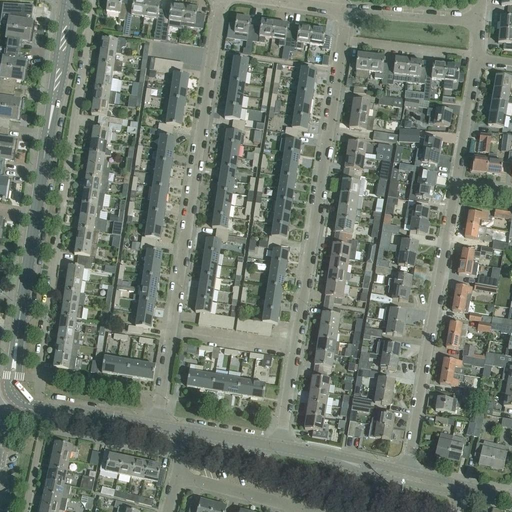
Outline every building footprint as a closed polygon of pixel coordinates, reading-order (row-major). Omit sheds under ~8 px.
[(124,22),(127,6),(121,5),(121,0),(108,0),(106,13),(119,15),(118,21),(124,22)] [(144,18),(147,2),(136,0),(133,0),(132,7),(127,6),(124,22),(130,22),(131,16),(144,18)] [(511,0),(501,0),(501,6),(508,7),(507,12),(511,12),(511,0)] [(162,27),(164,11),(158,11),(160,4),(147,2),(144,18),(157,20),(154,41),(160,42),(162,27)] [(1,14),(9,16),(7,29),(33,32),(35,23),(24,21),(25,15),(32,16),(33,6),(3,5),(1,14)] [(182,24),(184,7),(171,5),(170,12),(164,11),(162,27),(168,28),(169,22),(182,24)] [(197,9),(184,7),(182,24),(181,27),(202,30),(205,16),(196,15),(197,9)] [(511,12),(507,12),(507,18),(500,18),(499,30),(511,31),(511,12)] [(252,43),(255,27),(249,26),(250,19),(237,17),(234,34),(247,36),(246,42),(252,43)] [(272,40),(274,23),(262,21),(261,28),(255,27),(252,43),(264,44),(265,39),(272,40)] [(290,49),(292,33),(286,32),(288,25),(274,23),(272,40),(285,42),(284,48),(290,49)] [(309,46),(312,29),(299,27),(298,34),(292,33),(290,49),(296,49),(303,50),(303,45),(309,46)] [(31,43),(33,32),(7,29),(4,49),(20,51),(19,51),(21,42),(31,43)] [(325,31),(312,29),(309,46),(322,48),(322,50),(330,52),(332,39),(324,38),(325,31)] [(511,45),(511,31),(499,30),(498,44),(511,45)] [(100,52),(115,54),(121,55),(121,50),(123,48),(125,48),(126,40),(118,39),(117,41),(102,39),(100,52)] [(20,52),(20,51),(4,49),(1,69),(27,72),(29,62),(18,61),(19,51),(20,52)] [(114,62),(115,54),(100,52),(99,60),(98,59),(97,65),(122,68),(122,63),(114,62)] [(368,81),(369,73),(371,56),(358,54),(356,72),(355,79),(368,81)] [(387,81),(389,65),(383,64),(384,57),(371,56),(369,73),(375,74),(374,80),(387,81)] [(246,73),(248,61),(233,59),(232,59),(232,64),(231,71),(246,73)] [(405,83),(408,60),(395,59),(395,66),(389,65),(387,81),(405,83)] [(160,73),(162,61),(155,60),(153,72),(160,73)] [(425,86),(426,69),(421,69),(421,62),(408,60),(405,83),(425,86)] [(168,68),(169,62),(162,61),(160,73),(167,74),(168,68)] [(182,70),(183,64),(169,62),(168,68),(182,70)] [(444,82),(446,65),(433,63),(432,70),(426,69),(425,86),(431,86),(431,80),(444,82)] [(121,74),(122,68),(97,65),(97,70),(98,70),(97,77),(112,80),(113,73),(121,74)] [(287,67),(277,65),(276,71),(275,78),(279,78),(285,79),(287,67)] [(459,66),(446,65),(444,82),(445,82),(444,91),(452,92),(453,83),(457,83),(459,66)] [(181,76),(182,70),(168,68),(167,74),(173,75),(171,87),(187,90),(189,77),(181,76)] [(26,83),(27,72),(1,69),(0,77),(0,88),(14,91),(14,90),(13,90),(15,81),(26,83)] [(317,72),(317,71),(301,69),(299,81),(315,83),(316,77),(317,72)] [(244,85),(246,73),(231,71),(230,78),(229,83),(244,85)] [(110,92),(112,80),(97,77),(96,85),(94,85),(94,90),(110,92)] [(509,92),(511,80),(496,77),(494,89),(509,92)] [(313,91),(315,83),(299,81),(297,93),(313,96),(314,91),(313,91)] [(242,97),(244,85),(229,83),(228,88),(229,88),(228,95),(242,97)] [(186,97),(187,91),(187,90),(171,87),(170,100),(186,102),(187,97),(186,97)] [(14,91),(0,88),(0,108),(21,112),(23,102),(12,100),(13,94),(14,94),(14,93),(13,93),(13,91),(14,91)] [(509,92),(494,89),(492,102),(507,104),(511,105),(511,98),(508,98),(509,92)] [(116,93),(110,92),(94,90),(93,95),(94,96),(93,103),(108,105),(114,106),(116,93)] [(312,101),(313,96),(297,93),(296,106),(311,108),(312,101)] [(241,110),(242,97),(228,95),(227,102),(226,102),(225,107),(241,110)] [(379,98),(378,106),(393,108),(401,110),(402,101),(394,100),(379,98)] [(183,115),(184,108),(185,108),(186,102),(170,100),(168,113),(183,115)] [(418,101),(405,100),(404,108),(417,109),(418,101)] [(373,105),(353,102),(351,116),(368,118),(369,111),(372,111),(373,105)] [(505,117),(507,104),(492,102),(490,114),(505,117)] [(109,113),(107,112),(108,105),(93,103),(91,116),(99,117),(98,123),(122,127),(123,121),(111,119),(111,115),(110,113),(109,113)] [(309,115),(311,108),(296,106),(294,118),(309,120),(310,115),(309,115)] [(239,122),(241,110),(225,107),(224,112),(225,112),(224,120),(233,121),(232,127),(244,129),(245,123),(239,122)] [(20,122),(21,112),(0,108),(0,128),(8,130),(9,121),(20,122)] [(449,128),(451,114),(428,109),(426,116),(429,117),(428,125),(449,128)] [(181,128),(182,119),(183,115),(168,113),(166,125),(159,124),(158,130),(172,133),(173,127),(181,128)] [(503,129),(505,117),(490,114),(488,127),(503,129)] [(368,118),(351,116),(349,129),(369,132),(370,126),(367,125),(368,118)] [(309,125),(309,120),(294,118),(292,130),(286,129),(285,135),(297,137),(298,131),(306,132),(308,125),(309,125)] [(120,133),(122,127),(98,123),(97,129),(93,128),(91,141),(106,143),(110,144),(112,132),(120,133)] [(239,146),(241,135),(243,135),(244,129),(232,127),(231,133),(227,132),(225,139),(224,139),(224,144),(239,146)] [(8,131),(8,130),(0,128),(0,148),(15,151),(17,141),(6,140),(7,131),(8,131)] [(172,139),(172,133),(158,130),(157,136),(160,137),(158,150),(173,152),(175,139),(172,139)] [(419,143),(420,131),(399,131),(398,143),(419,143)] [(397,137),(388,135),(374,133),(373,141),(396,145),(397,137)] [(490,144),(491,136),(480,134),(479,142),(483,143),(482,148),(481,154),(489,155),(490,144)] [(301,143),(296,143),(297,137),(285,135),(284,141),(286,141),(284,153),(300,156),(301,151),(300,151),(301,143)] [(509,153),(511,137),(503,136),(501,152),(509,153)] [(434,140),(432,139),(432,140),(426,139),(423,151),(438,154),(440,142),(441,142),(434,140)] [(105,151),(106,143),(91,141),(90,149),(89,149),(88,153),(105,156),(110,157),(111,152),(105,151)] [(364,159),(366,146),(349,143),(347,156),(364,159)] [(237,158),(239,148),(239,146),(224,144),(223,149),(224,149),(223,156),(237,158)] [(390,163),(392,150),(377,147),(375,160),(382,162),(390,163)] [(14,162),(15,151),(0,148),(0,169),(2,170),(2,169),(3,160),(14,162)] [(172,160),(173,152),(158,150),(156,162),(172,165),(173,160),(172,160)] [(439,155),(439,154),(438,154),(423,151),(417,150),(416,156),(422,158),(421,164),(428,165),(428,166),(430,166),(436,167),(437,166),(436,166),(438,155),(439,155)] [(105,160),(104,160),(105,156),(88,153),(88,159),(89,160),(87,167),(107,169),(108,164),(105,160)] [(297,168),(298,161),(299,161),(300,156),(284,153),(282,165),(297,168)] [(489,155),(488,161),(486,174),(487,174),(493,175),(501,176),(502,162),(495,161),(496,156),(489,155)] [(235,170),(236,162),(237,158),(223,156),(222,163),(221,163),(220,168),(235,170)] [(361,178),(364,159),(347,156),(345,170),(344,175),(361,178)] [(486,174),(488,161),(473,159),(473,166),(471,166),(470,174),(480,175),(480,173),(486,174)] [(172,170),(172,165),(156,162),(154,175),(169,177),(171,170),(172,170)] [(382,162),(379,181),(387,182),(390,163),(382,162)] [(296,175),(296,171),(297,168),(282,165),(280,177),(296,180),(297,175),(296,175)] [(110,169),(107,169),(87,167),(87,174),(85,174),(85,179),(108,182),(110,169)] [(233,183),(235,170),(220,168),(219,173),(220,174),(219,181),(233,183)] [(2,170),(0,169),(0,189),(9,191),(11,181),(0,179),(1,170),(2,170)] [(413,172),(411,185),(433,189),(433,188),(435,177),(435,176),(428,175),(428,174),(426,174),(426,175),(413,172)] [(168,185),(169,177),(154,175),(152,188),(169,190),(169,185),(168,185)] [(359,189),(361,178),(344,175),(343,181),(341,194),(358,197),(362,197),(363,190),(359,189)] [(295,185),(296,180),(280,177),(279,183),(278,190),(293,192),(294,185),(295,185)] [(106,196),(108,182),(85,179),(84,185),(85,185),(84,192),(104,195),(104,196),(106,196)] [(232,195),(233,183),(219,181),(218,188),(217,187),(216,192),(232,195)] [(390,181),(388,199),(398,200),(399,193),(397,193),(399,183),(390,181)] [(433,189),(433,188),(433,189),(411,185),(409,198),(422,200),(424,201),(424,200),(431,201),(433,189)] [(168,196),(169,190),(152,188),(150,201),(166,203),(167,195),(168,196)] [(8,201),(9,191),(0,189),(0,200),(2,201),(2,202),(4,202),(5,201),(8,201)] [(292,199),(293,192),(278,190),(276,202),(292,204),(293,199),(292,199)] [(103,208),(104,196),(104,195),(84,192),(83,199),(82,199),(81,204),(103,208)] [(230,207),(232,195),(216,192),(215,197),(217,198),(216,205),(230,207)] [(356,209),(358,197),(341,194),(339,207),(356,209)] [(397,207),(398,200),(388,199),(385,216),(393,217),(395,206),(397,207)] [(164,210),(166,203),(150,201),(148,213),(165,216),(166,210),(164,210)] [(292,209),(292,204),(276,202),(275,214),(290,216),(291,209),(292,209)] [(102,211),(103,208),(81,204),(80,210),(81,210),(80,217),(95,219),(99,220),(100,213),(102,211)] [(228,219),(230,207),(216,205),(215,212),(213,212),(213,217),(228,219)] [(354,223),(356,209),(339,207),(337,220),(354,223)] [(406,213),(405,219),(427,223),(429,211),(422,209),(423,209),(421,209),(420,209),(414,208),(407,207),(406,213)] [(511,221),(511,214),(495,211),(494,218),(511,221)] [(163,221),(164,221),(165,216),(148,213),(146,226),(162,228),(163,221)] [(373,226),(379,227),(381,214),(373,213),(373,218),(374,218),(373,226)] [(288,223),(290,216),(275,214),(273,226),(289,228),(290,223),(288,223)] [(469,214),(467,226),(480,228),(481,222),(487,223),(487,222),(491,222),(492,217),(469,214)] [(93,232),(95,219),(80,217),(79,225),(78,225),(77,230),(93,232)] [(226,232),(228,219),(213,217),(212,222),(213,222),(212,229),(216,230),(215,236),(227,238),(228,232),(226,232)] [(405,219),(404,225),(411,227),(410,233),(416,234),(416,235),(418,235),(425,236),(425,235),(425,234),(427,233),(428,230),(426,228),(427,223),(405,219)] [(351,241),(354,223),(337,220),(335,234),(335,239),(351,241)] [(382,233),(392,235),(399,236),(400,228),(383,225),(382,233)] [(160,241),(161,231),(162,228),(146,226),(144,239),(141,238),(140,244),(155,246),(156,241),(160,241)] [(288,233),(289,228),(273,226),(271,238),(269,238),(268,244),(280,246),(281,240),(286,240),(287,233),(288,233)] [(480,228),(467,226),(465,238),(491,243),(492,238),(485,237),(486,229),(480,228)] [(99,233),(93,232),(77,230),(76,235),(77,235),(76,243),(97,246),(99,233)] [(382,233),(379,250),(383,251),(389,252),(390,246),(392,235),(382,233)] [(219,255),(220,243),(226,244),(227,238),(215,236),(215,242),(206,240),(205,248),(204,248),(203,252),(219,255)] [(348,261),(351,241),(335,239),(334,245),(333,245),(331,258),(348,261)] [(401,248),(397,247),(396,253),(415,256),(417,244),(411,243),(411,242),(409,242),(402,241),(401,248)] [(493,242),(492,250),(503,252),(503,249),(507,250),(508,244),(493,242)] [(94,265),(97,246),(76,243),(74,256),(78,256),(77,262),(91,264),(94,265)] [(155,252),(155,246),(140,244),(139,250),(146,251),(144,264),(160,266),(162,254),(155,252)] [(288,253),(280,251),(280,246),(268,244),(267,250),(273,250),(271,263),(287,265),(288,260),(287,260),(288,253)] [(492,256),(492,250),(481,248),(480,254),(462,251),(460,263),(472,265),(473,259),(479,260),(479,259),(485,260),(486,255),(492,256)] [(382,262),(383,251),(379,250),(378,250),(376,267),(388,269),(389,263),(382,262)] [(217,267),(219,255),(203,252),(202,258),(204,258),(203,265),(217,267)] [(416,257),(416,256),(415,256),(396,253),(395,255),(396,258),(398,259),(399,260),(398,266),(405,267),(404,268),(406,268),(413,269),(413,268),(415,257),(416,257)] [(346,274),(348,261),(331,258),(329,271),(346,274)] [(91,270),(91,264),(77,262),(76,268),(69,267),(67,280),(82,282),(84,269),(91,270)] [(286,270),(287,265),(271,263),(269,275),(284,277),(285,270),(286,270)] [(478,266),(472,265),(460,263),(458,276),(476,279),(478,266)] [(159,274),(160,266),(144,264),(142,277),(159,279),(160,274),(159,274)] [(215,279),(217,267),(203,265),(201,272),(200,272),(200,277),(215,279)] [(392,270),(388,269),(376,267),(375,273),(391,276),(392,270)] [(344,287),(346,274),(329,271),(327,284),(344,287)] [(283,284),(284,277),(269,275),(267,287),(283,289),(284,284),(283,284)] [(389,280),(387,287),(389,287),(409,290),(411,279),(411,278),(405,277),(403,276),(403,277),(396,276),(395,281),(389,280)] [(158,285),(159,279),(142,277),(140,289),(156,292),(157,284),(158,285)] [(213,291),(215,279),(200,277),(199,282),(200,282),(199,289),(213,291)] [(497,288),(498,280),(478,277),(477,285),(497,288)] [(80,295),(82,282),(67,280),(66,287),(64,287),(64,292),(80,295)] [(341,306),(344,287),(327,284),(325,297),(326,297),(325,304),(341,306)] [(496,295),(497,288),(477,285),(475,284),(474,291),(496,295)] [(283,294),(283,289),(267,287),(265,299),(280,301),(282,294),(283,294)] [(410,290),(409,290),(389,287),(388,294),(393,295),(392,301),(399,302),(400,303),(401,302),(407,303),(409,291),(410,291),(410,290)] [(456,287),(454,300),(470,302),(472,290),(456,287)] [(155,299),(156,292),(140,289),(139,297),(133,296),(133,301),(139,302),(155,305),(156,299),(155,299)] [(211,303),(213,291),(199,289),(198,296),(197,296),(196,301),(211,303)] [(85,295),(80,295),(64,292),(63,298),(64,298),(63,306),(83,308),(85,295)] [(371,295),(370,302),(384,304),(385,298),(371,295)] [(279,308),(280,301),(265,299),(264,311),(280,314),(280,309),(279,308)] [(468,315),(470,302),(454,300),(452,312),(468,315)] [(209,315),(211,303),(196,301),(195,306),(196,306),(195,313),(200,314),(209,315)] [(155,310),(155,305),(139,302),(137,315),(152,317),(154,310),(155,310)] [(81,321),(83,308),(63,306),(62,312),(61,312),(60,318),(76,320),(81,321)] [(337,330),(340,311),(324,308),(323,314),(322,314),(320,327),(337,330)] [(386,309),(384,322),(403,325),(405,313),(406,313),(399,312),(399,311),(397,311),(386,309)] [(101,317),(103,318),(102,325),(105,325),(107,326),(109,313),(101,312),(101,317)] [(151,330),(152,317),(137,315),(135,327),(128,326),(127,333),(142,335),(143,329),(151,330)] [(491,324),(492,319),(470,315),(469,321),(491,325),(491,324)] [(74,333),(76,320),(60,318),(59,323),(60,323),(59,331),(74,333)] [(511,321),(492,318),(492,319),(491,324),(511,328),(511,322),(511,321)] [(360,334),(363,321),(357,320),(354,333),(360,334)] [(404,325),(403,325),(384,322),(383,329),(387,330),(386,335),(393,336),(393,337),(395,337),(401,338),(401,337),(403,325),(404,326),(404,325)] [(490,330),(491,325),(479,323),(477,331),(490,333),(490,330)] [(450,324),(448,336),(465,339),(468,327),(450,324)] [(511,332),(510,332),(511,328),(491,324),(491,325),(490,330),(509,333),(507,345),(511,346),(511,332)] [(381,339),(382,332),(369,329),(369,325),(365,325),(363,336),(370,337),(381,339)] [(335,342),(337,330),(320,327),(318,339),(335,342)] [(79,340),(79,334),(74,333),(59,331),(58,338),(57,338),(56,343),(78,346),(79,340)] [(464,347),(465,339),(448,336),(446,349),(463,352),(462,357),(472,359),(473,359),(474,348),(464,347)] [(333,356),(335,342),(318,339),(316,353),(333,356)] [(79,352),(80,347),(78,347),(78,346),(56,343),(55,349),(56,349),(55,356),(76,359),(78,352),(79,352)] [(376,356),(382,357),(397,359),(399,348),(400,348),(400,347),(393,346),(393,345),(391,345),(391,346),(378,343),(376,356)] [(330,375),(333,356),(316,353),(314,366),(315,367),(314,373),(330,375)] [(371,366),(364,365),(366,355),(361,354),(358,370),(370,372),(371,366)] [(73,374),(76,359),(55,356),(53,369),(73,374)] [(398,360),(398,359),(397,359),(382,357),(380,370),(387,371),(389,372),(389,371),(396,372),(395,372),(397,360),(398,360)] [(114,375),(117,360),(104,358),(101,373),(114,375)] [(473,359),(472,359),(471,367),(484,369),(484,366),(485,361),(473,359)] [(127,378),(130,362),(117,360),(114,375),(127,378)] [(462,364),(444,360),(442,373),(463,377),(464,370),(461,369),(462,364)] [(504,368),(505,363),(498,362),(485,360),(485,361),(484,366),(504,370),(504,368)] [(97,375),(99,362),(94,362),(92,362),(90,374),(97,375)] [(140,380),(142,365),(130,362),(127,378),(140,380)] [(153,382),(155,367),(142,365),(140,380),(153,382)] [(511,369),(510,369),(509,374),(503,373),(502,381),(508,382),(511,382),(511,369)] [(369,379),(370,372),(358,370),(355,387),(360,388),(362,378),(369,379)] [(199,390),(202,375),(189,373),(186,388),(199,390)] [(328,394),(330,375),(314,373),(313,378),(312,378),(310,391),(328,394)] [(462,383),(463,377),(442,373),(440,385),(458,388),(459,383),(462,383)] [(212,392),(214,377),(202,375),(199,390),(212,392)] [(224,394),(227,379),(214,377),(212,392),(224,394)] [(237,396),(239,381),(227,379),(224,394),(237,396)] [(379,379),(377,391),(392,394),(394,382),(387,380),(385,380),(379,379)] [(263,401),(265,386),(266,381),(260,380),(259,385),(252,383),(249,398),(263,401)] [(249,398),(252,383),(239,381),(237,396),(249,398)] [(479,399),(480,391),(463,389),(462,397),(479,399)] [(326,407),(328,394),(310,391),(308,404),(326,407)] [(392,394),(377,391),(374,404),(381,405),(381,406),(383,406),(383,405),(390,407),(392,405),(393,401),(391,399),(392,394)] [(511,395),(506,395),(503,408),(511,409),(511,395)] [(460,409),(461,403),(437,399),(435,412),(455,415),(455,409),(460,409)] [(492,417),(494,405),(481,402),(479,415),(492,417)] [(324,420),(326,407),(308,404),(306,417),(324,420)] [(369,414),(370,408),(352,405),(351,411),(369,414)] [(372,420),(371,425),(392,429),(394,417),(387,416),(387,415),(386,415),(385,415),(379,414),(378,420),(373,419),(372,420)] [(482,426),(485,416),(477,415),(474,424),(471,437),(479,439),(482,426)] [(322,432),(324,420),(306,417),(304,430),(313,432),(312,438),(327,440),(328,433),(322,432)] [(447,427),(449,420),(436,418),(435,424),(447,427)] [(511,429),(511,420),(502,419),(501,427),(511,429)] [(353,439),(356,424),(349,423),(347,437),(353,439)] [(471,437),(474,424),(469,424),(466,436),(471,437)] [(392,429),(371,425),(368,438),(381,440),(381,441),(383,441),(390,442),(390,441),(392,442),(393,436),(391,435),(392,430),(392,429)] [(447,461),(453,437),(440,434),(434,458),(435,458),(436,456),(447,459),(446,461),(447,461)] [(464,440),(453,437),(447,461),(448,459),(458,462),(458,463),(459,464),(464,440)] [(491,469),(491,467),(496,445),(484,442),(483,446),(477,444),(474,457),(480,459),(478,466),(479,466),(479,465),(490,467),(490,469),(491,469)] [(76,455),(77,449),(55,444),(54,448),(53,448),(51,457),(69,461),(71,454),(76,455)] [(508,448),(496,445),(491,467),(502,470),(502,471),(503,472),(508,448)] [(97,466),(100,454),(92,452),(90,464),(97,466)] [(118,475),(122,458),(109,455),(109,458),(103,457),(100,471),(118,475)] [(66,473),(69,461),(51,457),(49,465),(50,466),(49,470),(66,473)] [(131,478),(135,461),(122,458),(118,475),(131,478)] [(144,481),(148,464),(135,461),(131,478),(144,481)] [(161,466),(148,464),(144,481),(157,484),(161,466)] [(64,486),(66,473),(49,470),(49,474),(48,473),(46,482),(64,486)] [(71,487),(64,486),(46,482),(44,491),(45,491),(44,495),(67,500),(71,501),(72,497),(69,496),(71,487)] [(113,498),(115,491),(102,488),(101,494),(113,498)] [(126,501),(128,495),(115,491),(113,498),(126,501)] [(64,511),(67,500),(44,495),(43,499),(42,499),(40,508),(60,511),(64,511)] [(139,504),(140,498),(128,495),(126,501),(139,504)] [(152,508),(153,501),(140,498),(139,504),(152,508)] [(212,511),(214,505),(200,501),(198,509),(190,507),(188,511),(212,511)] [(115,508),(118,509),(117,511),(136,511),(138,508),(116,502),(115,508)]
